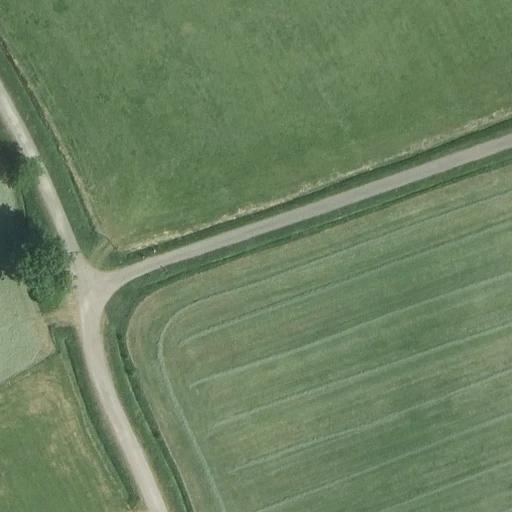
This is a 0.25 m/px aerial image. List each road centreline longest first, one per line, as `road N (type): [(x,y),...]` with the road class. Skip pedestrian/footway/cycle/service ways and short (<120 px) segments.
road 1 (track): [(0,95),(40,165),(88,291),(91,351),(109,414),(157,511)]
road 2 (track): [(88,291),(511,144)]
